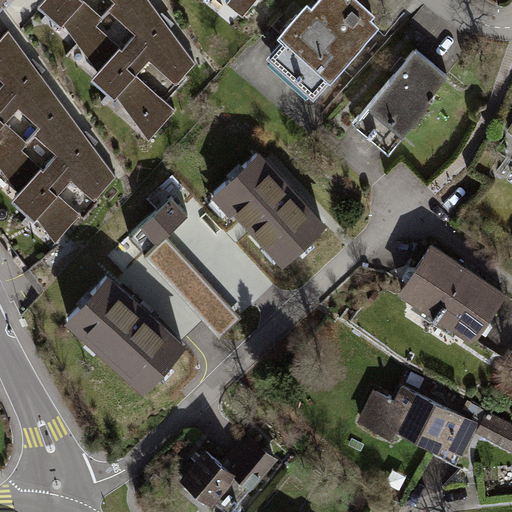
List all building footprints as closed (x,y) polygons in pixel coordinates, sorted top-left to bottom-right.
[(0,0),(0,10),(8,0),(0,0)] [(195,66),(147,0),(46,0),(37,9),(61,31),(65,26),(101,73),(93,81),(115,101),(118,97),(149,144),(175,112),(166,103),(195,66)] [(262,0),(220,0),(247,20),(262,0)] [(284,46),(268,62),(317,104),(382,28),(373,21),(378,17),(357,0),(324,0),(315,10),(310,5),(279,41),(284,46)] [(115,177),(9,33),(0,42),(0,169),(18,195),(12,203),(35,222),(37,219),(55,244),(115,177)] [(418,52),(353,128),(391,154),(449,80),(418,52)] [(324,220),(259,147),(212,188),(277,260),(324,220)] [(145,252),(190,210),(168,186),(123,229),(145,252)] [(506,293),(431,240),(395,291),(471,341),(506,293)] [(184,343),(104,270),(61,318),(140,387),(184,343)] [(478,421),(402,379),(394,397),(372,387),(355,419),(392,438),(396,430),(460,458),(478,421)] [(511,421),(488,408),(476,431),(511,450),(511,421)] [(230,511),(277,457),(256,441),(234,470),(206,448),(180,480),(211,505),(214,501),(226,511),(230,511)]
